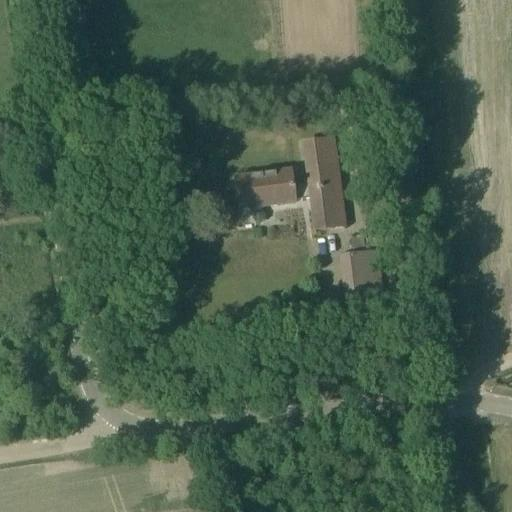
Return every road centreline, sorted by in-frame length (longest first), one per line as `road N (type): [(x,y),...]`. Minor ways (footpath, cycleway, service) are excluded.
road 1 (tertiary): [(511,407),(433,398),(161,431),(102,408),(79,358),(24,0)]
road 2 (track): [(0,456),(66,445),(121,421)]
